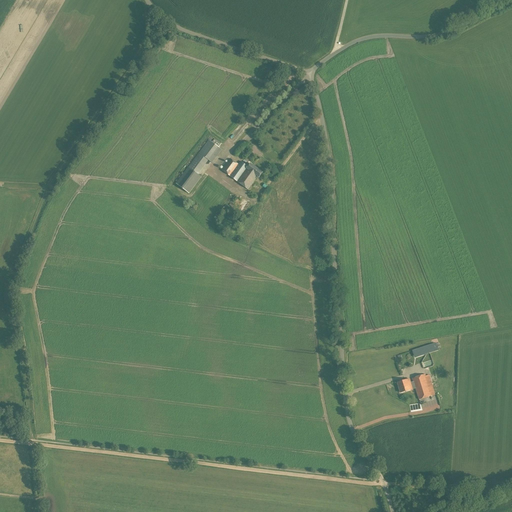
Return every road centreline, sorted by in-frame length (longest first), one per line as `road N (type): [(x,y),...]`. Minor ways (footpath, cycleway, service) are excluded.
road 1 (track): [(151,6),(144,50),(48,191),(13,273),(32,443)]
road 2 (track): [(484,494),(32,443)]
road 3 (unclassified): [(392,511),(344,403),(329,170),(306,74)]
road 4 (unclassified): [(306,74),(358,40),(438,34),(510,0)]
road 5 (unclassified): [(306,74),(187,32),(146,0)]
